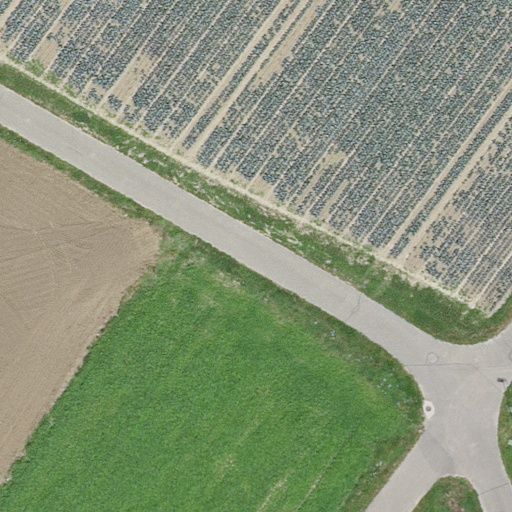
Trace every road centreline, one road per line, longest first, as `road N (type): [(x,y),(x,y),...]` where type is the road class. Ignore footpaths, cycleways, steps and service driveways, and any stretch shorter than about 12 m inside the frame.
road 1 (track): [(0,115),(464,395),(491,511)]
road 2 (track): [(378,511),(511,334)]
